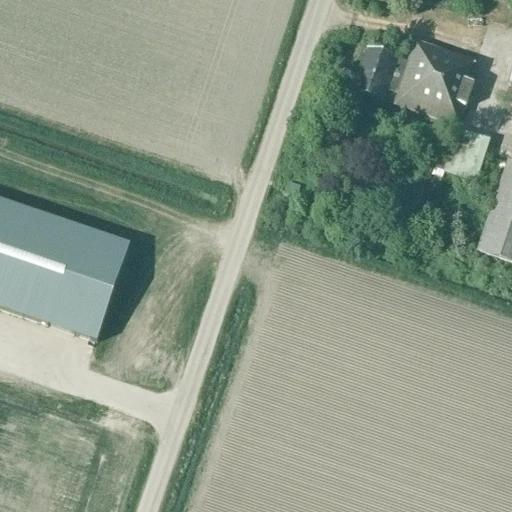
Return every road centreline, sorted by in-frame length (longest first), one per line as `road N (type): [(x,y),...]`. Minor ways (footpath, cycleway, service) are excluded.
road 1 (tertiary): [(149,511),(322,0)]
road 2 (track): [(0,158),(240,242)]
